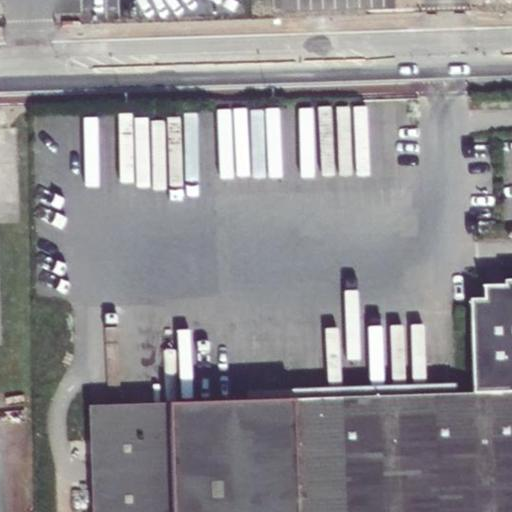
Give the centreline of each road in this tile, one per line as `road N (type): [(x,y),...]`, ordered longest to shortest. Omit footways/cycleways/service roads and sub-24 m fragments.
road 1 (primary): [(511,34),(0,50)]
road 2 (primary): [(0,83),(511,68)]
